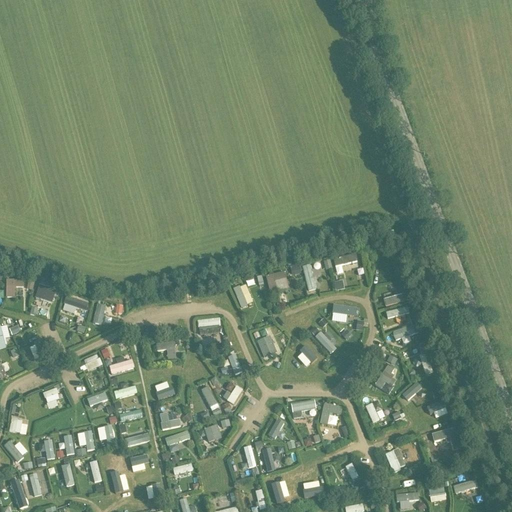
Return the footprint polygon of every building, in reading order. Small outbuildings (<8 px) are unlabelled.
[(338,270),(355,266),(354,262),(345,264),(343,259),(336,261),(338,270)] [(329,261),(322,263),(325,272),(332,270),(329,261)] [(305,265),(309,290),(317,288),(313,264),(305,265)] [(298,265),(291,267),(294,277),(301,275),(298,265)] [(342,282),(333,284),(335,292),(344,291),(342,282)] [(249,304),(255,302),(247,284),(241,287),(249,304)] [(38,299),(54,301),(56,287),(40,285),(38,299)] [(60,285),(56,290),(61,294),(65,289),(60,285)] [(222,304),(225,294),(219,291),(216,301),(222,304)] [(388,307),(408,300),(406,293),(386,300),(388,307)] [(95,323),(104,325),(109,306),(100,304),(95,323)] [(388,312),(391,322),(412,316),(409,307),(388,312)] [(408,319),(411,327),(418,325),(415,316),(408,319)] [(222,319),(199,320),(200,327),(222,326),(222,319)] [(328,325),(323,320),(318,324),(323,329),(328,325)] [(17,327),(11,330),(13,336),(20,333),(17,327)] [(314,328),(310,332),(314,337),(319,333),(314,328)] [(346,331),(341,336),(346,341),(351,336),(346,331)] [(266,358),(278,355),(273,336),(261,340),(266,358)] [(418,346),(424,344),(422,337),(416,340),(418,346)] [(183,338),(171,340),(172,343),(175,343),(175,347),(179,347),(179,342),(183,342),(183,338)] [(425,345),(419,347),(421,354),(428,351),(425,345)] [(107,350),(101,353),(104,360),(110,358),(107,350)] [(86,361),(90,372),(104,366),(99,355),(86,361)] [(389,357),(386,363),(394,367),(397,361),(389,357)] [(7,372),(12,370),(8,361),(3,364),(7,372)] [(390,395),(400,381),(394,377),(399,371),(391,365),(377,386),(390,395)] [(154,379),(159,396),(171,393),(167,375),(154,379)] [(234,388),(228,385),(225,390),(231,394),(234,388)] [(236,387),(230,403),(238,405),(243,389),(236,387)] [(438,392),(432,394),(434,400),(440,398),(438,392)] [(128,397),(132,412),(140,410),(136,395),(128,397)] [(26,402),(32,418),(41,414),(35,398),(26,402)] [(293,405),(296,421),(319,416),(316,400),(293,405)] [(227,404),(221,407),(226,416),(231,413),(229,409),(230,409),(228,405),(227,404)] [(367,408),(374,427),(382,424),(375,405),(367,408)] [(13,417),(18,418),(20,411),(16,410),(16,409),(13,408),(11,415),(14,416),(13,417)] [(142,413),(133,415),(136,428),(145,426),(142,413)] [(202,422),(210,419),(208,413),(200,416),(202,422)] [(398,413),(392,416),(394,422),(401,419),(398,413)] [(448,414),(431,418),(434,431),(451,426),(448,414)] [(192,421),(188,415),(182,420),(185,424),(187,422),(188,424),(192,421)] [(329,425),(339,428),(341,418),(331,416),(329,425)] [(228,421),(220,423),(222,430),(230,428),(228,421)] [(281,437),(284,437),(289,425),(278,421),(273,439),(280,441),(281,437)] [(29,434),(29,422),(12,422),(12,434),(29,434)] [(125,426),(119,427),(121,435),(127,434),(125,426)] [(207,430),(210,443),(223,439),(220,427),(207,430)] [(347,430),(341,432),(345,440),(350,438),(347,430)] [(172,439),(174,446),(189,442),(187,435),(172,439)] [(460,437),(442,438),(443,454),(450,453),(449,445),(452,444),(452,453),(461,452),(460,437)] [(20,444),(25,451),(30,448),(25,441),(20,444)] [(293,442),(286,444),(288,451),(295,449),(293,442)] [(261,443),(254,444),(256,453),(263,451),(261,443)] [(20,461),(27,457),(19,444),(13,448),(20,461)] [(64,447),(66,453),(74,451),(73,445),(64,447)] [(272,474),(279,472),(275,451),(267,452),(272,474)] [(396,477),(404,475),(396,452),(388,455),(396,477)] [(161,456),(163,462),(171,460),(169,454),(161,456)] [(429,456),(432,465),(437,463),(435,456),(434,457),(433,454),(429,456)] [(140,456),(141,468),(151,467),(150,455),(140,456)] [(179,465),(177,458),(171,459),(172,466),(179,465)] [(100,462),(92,464),(96,486),(104,484),(100,462)] [(176,469),(178,478),(196,474),(194,465),(176,469)] [(356,481),(361,478),(354,466),(348,469),(356,481)] [(253,479),(259,477),(257,469),(251,471),(253,479)] [(33,476),(39,500),(55,496),(49,472),(33,476)] [(285,493),(291,491),(289,480),(274,483),(279,503),(287,501),(285,493)] [(363,487),(359,480),(353,483),(357,490),(363,487)] [(459,488),(465,503),(481,497),(476,481),(459,488)] [(20,508),(28,506),(23,483),(15,484),(20,508)] [(102,486),(95,488),(96,494),(104,492),(102,486)] [(156,499),(154,492),(162,490),(161,486),(144,490),(146,501),(156,499)] [(309,491),(311,499),(328,496),(327,488),(309,491)] [(270,511),(265,491),(258,493),(262,511),(270,511)] [(236,494),(229,495),(231,504),(238,502),(236,494)] [(184,501),(185,511),(196,511),(194,500),(184,501)] [(416,508),(418,511),(420,511),(425,509),(421,503),(416,508)]
